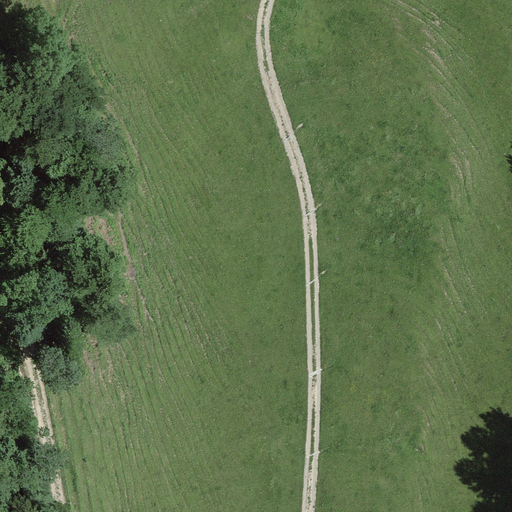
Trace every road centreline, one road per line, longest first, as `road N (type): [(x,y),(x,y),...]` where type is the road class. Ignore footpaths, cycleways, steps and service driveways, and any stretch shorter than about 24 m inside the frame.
road 1 (track): [(267,0),(263,42),(299,162),(308,228),(313,403),(305,511)]
road 2 (track): [(68,511),(0,254)]
